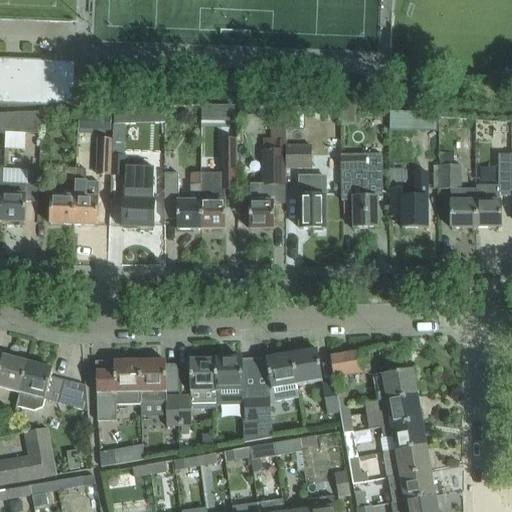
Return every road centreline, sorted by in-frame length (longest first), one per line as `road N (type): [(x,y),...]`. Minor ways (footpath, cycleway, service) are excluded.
road 1 (residential): [(0,307),(67,324),(482,315)]
road 2 (residential): [(487,511),(482,315)]
